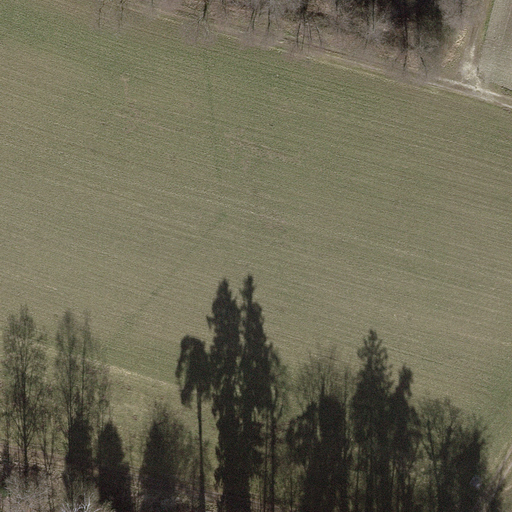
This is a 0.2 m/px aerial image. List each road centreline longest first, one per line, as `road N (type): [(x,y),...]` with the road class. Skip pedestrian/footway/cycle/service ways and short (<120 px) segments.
road 1 (track): [(462,89),(135,0)]
road 2 (track): [(279,511),(0,450)]
